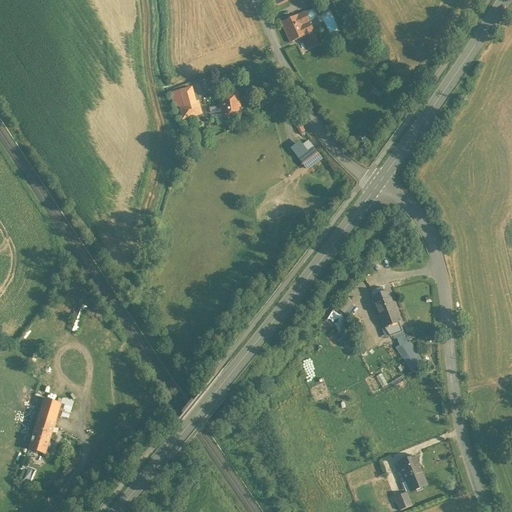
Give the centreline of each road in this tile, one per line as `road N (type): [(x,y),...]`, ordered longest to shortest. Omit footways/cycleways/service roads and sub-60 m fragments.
road 1 (unclassified): [(491,511),(460,428),(430,228),(379,178)]
road 2 (tertiary): [(216,389),(321,263),(379,178)]
road 3 (unclassified): [(379,178),(326,137),(255,0)]
road 4 (tertiary): [(379,178),(501,0)]
road 5 (tertiary): [(216,389),(117,511)]
